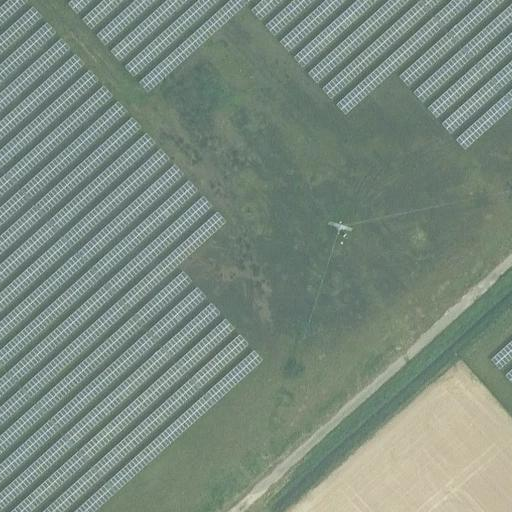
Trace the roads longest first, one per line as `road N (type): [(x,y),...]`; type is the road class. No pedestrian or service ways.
road 1 (track): [(235,511),(511,260)]
road 2 (track): [(45,0),(149,115)]
